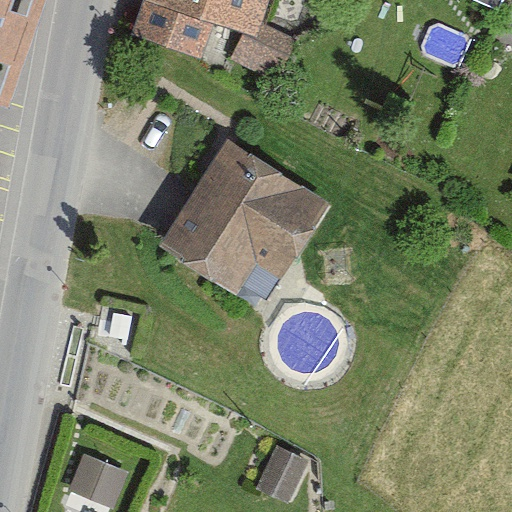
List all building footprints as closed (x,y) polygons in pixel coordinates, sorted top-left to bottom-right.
[(0,0),(0,95),(8,97),(23,54),(42,0),(0,0)] [(267,0),(143,0),(141,7),(133,29),(202,54),(217,11),(258,25),(267,0)] [(281,36),(247,24),(237,54),(271,65),(281,36)] [(333,194),(231,129),(161,237),(238,285),(256,257),(282,273),(333,194)] [(109,511),(128,467),(88,450),(65,504),(83,511),(109,511)]
